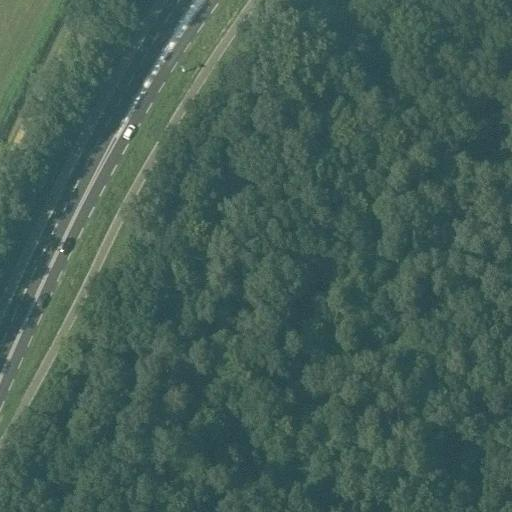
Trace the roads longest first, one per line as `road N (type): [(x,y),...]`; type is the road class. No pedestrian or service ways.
road 1 (primary): [(0,382),(121,129)]
road 2 (primary): [(121,129),(215,0)]
road 3 (primary): [(186,0),(134,83),(121,129)]
